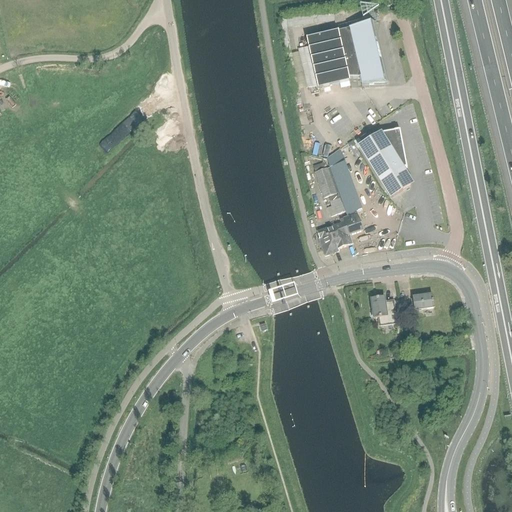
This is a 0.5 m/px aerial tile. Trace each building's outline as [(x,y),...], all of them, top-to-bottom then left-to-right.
[(378,23),(306,40),(308,48),(298,50),(307,89),(317,87),(318,89),(349,82),(349,79),(360,79),(361,85),(386,84),(372,25),(378,23)] [(374,137),(375,140),(361,148),(392,198),(410,186),(400,169),(406,168),(399,132),(374,137)] [(362,145),(358,139),(353,142),(357,148),(362,145)] [(349,227),(347,228),(349,236),(363,232),(356,212),(362,210),(345,162),(330,168),(347,218),(350,225),(348,226),(349,227)] [(337,193),(327,168),(314,173),(323,199),(337,193)] [(329,202),(331,207),(327,208),(330,218),(344,213),(339,198),(329,202)] [(340,220),(341,224),(330,228),(338,250),(352,245),(349,236),(346,228),(349,227),(348,226),(350,225),(347,218),(340,220)] [(330,228),(317,232),(320,239),(318,239),(325,258),(339,252),(338,250),(330,228)] [(432,295),(413,298),(415,311),(434,308),(432,295)] [(400,311),(399,301),(394,302),(394,301),(385,302),(385,297),(369,299),(372,320),(377,319),(378,328),(397,325),(397,324),(402,323),(400,311)]
